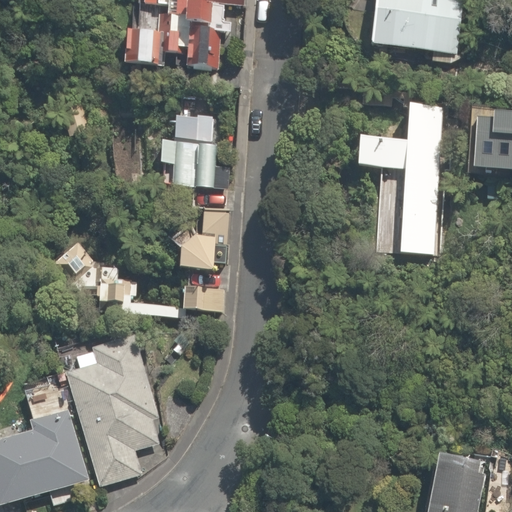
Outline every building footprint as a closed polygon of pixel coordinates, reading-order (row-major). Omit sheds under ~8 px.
[(244,12),(244,0),(160,0),(160,12),(132,11),(132,31),(115,30),(115,70),(159,71),(159,57),(182,57),(182,72),(225,73),(226,22),(212,22),(212,11),(244,12)] [(450,0),(356,0),(353,53),(446,59),(450,0)] [(210,119),(144,116),(143,169),(162,170),(161,191),(208,193),(210,119)] [(511,116),(458,116),(457,176),(495,177),(495,168),(511,167),(511,116)] [(218,269),(222,204),(192,203),(190,243),(162,242),(160,276),(201,278),(202,268),(218,269)] [(116,264),(85,263),(83,306),(113,307),(113,319),(173,321),(173,311),(158,311),(158,297),(133,296),(134,285),(116,284),(116,264)] [(223,294),(178,293),(177,317),(222,318),(223,294)] [(131,333),(58,354),(95,486),(140,473),(133,448),(161,440),(131,333)] [(0,502),(84,472),(62,411),(0,433),(0,502)] [(464,511),(469,472),(419,466),(413,511),(464,511)]
